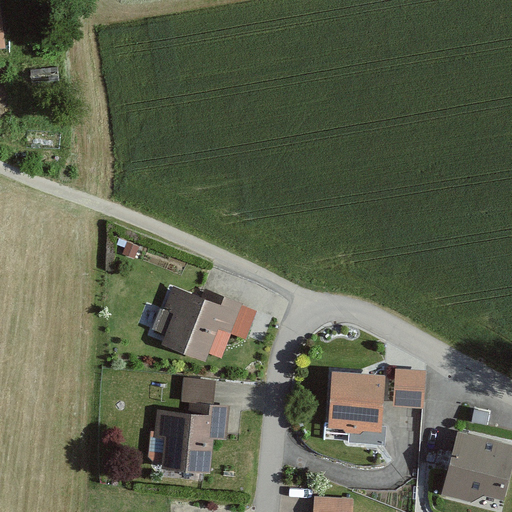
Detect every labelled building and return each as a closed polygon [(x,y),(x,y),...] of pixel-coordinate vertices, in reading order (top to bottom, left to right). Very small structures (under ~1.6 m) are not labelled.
[(198,293),(173,282),(163,305),(176,311),(165,336),(214,358),(228,328),(246,336),(258,309),(202,284),(198,293)] [(420,366),(393,363),(390,401),(417,403),(420,366)] [(386,369),(332,366),(329,424),(383,427),(386,369)] [(186,409),(154,407),(152,433),(161,433),(159,467),(214,470),(216,438),(227,439),(229,401),(211,400),(213,378),(188,376),(186,409)] [(511,472),(511,441),(457,427),(440,490),(473,499),(485,490),(506,495),(511,472)] [(348,511),(349,496),(315,493),(314,511),(348,511)]
